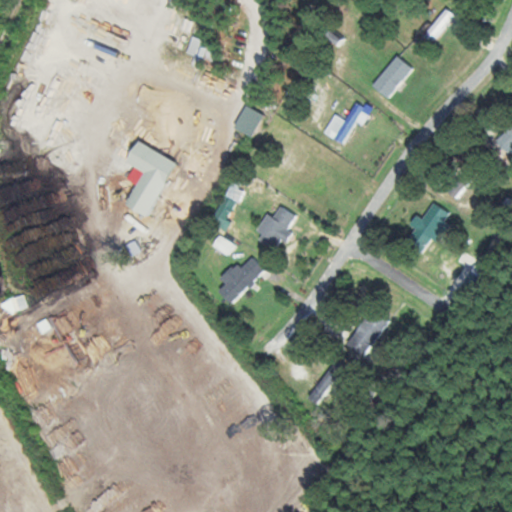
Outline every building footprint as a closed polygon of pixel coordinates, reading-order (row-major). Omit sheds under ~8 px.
[(40,15),(44,0),(30,0),(27,11),(40,15)] [(456,16),(448,9),(418,45),(426,52),(456,16)] [(391,99),(415,69),(399,56),(375,87),(391,99)] [(511,126),(497,142),(510,155),(511,153),(511,126)] [(299,216),(281,206),(275,218),(270,215),(257,239),(280,251),(299,216)] [(447,221),(432,210),(408,243),(423,254),(447,221)] [(221,237),(215,246),(229,255),(235,245),(221,237)] [(217,288),(233,305),(262,276),(245,260),(217,288)] [(349,343),(365,356),(392,323),(375,310),(349,343)] [(349,366),(340,359),(310,398),(320,405),(349,366)]
